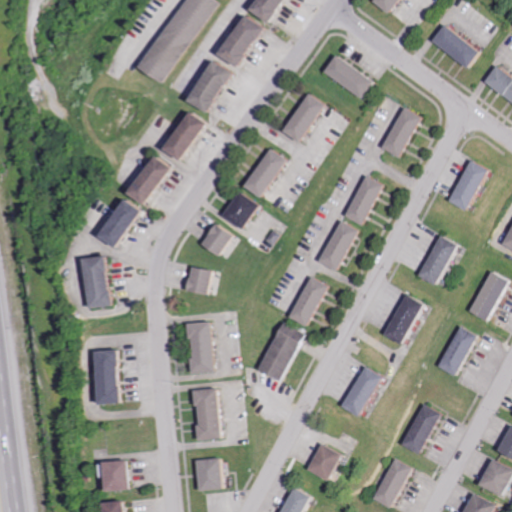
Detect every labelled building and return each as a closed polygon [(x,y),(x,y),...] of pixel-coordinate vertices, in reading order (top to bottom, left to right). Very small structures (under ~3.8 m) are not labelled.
[(223,0),(226,2),(170,80),(147,64),(193,0),(223,0)] [(293,0),(275,27),(257,14),(266,0),(293,0)] [(400,0),(392,10),(380,0),(400,0)] [(243,68),(270,29),(253,17),(226,56),(243,68)] [(485,50),(474,65),(437,39),(447,24),(485,50)] [(365,103),(377,88),(340,60),(329,75),(365,103)] [(212,115),(238,75),(220,63),(194,103),(212,115)] [(511,73),(511,95),(489,80),(500,65),(511,73)] [(327,108),(301,145),(285,134),(312,97),(327,108)] [(426,117),(406,153),(390,144),(409,108),(426,117)] [(187,160),(211,124),(194,112),(169,148),(187,160)] [(263,200),(288,161),(273,151),(247,189),(263,200)] [(152,206),(179,173),(160,158),(133,191),(152,206)] [(496,172),(472,211),(454,201),(478,162),(496,172)] [(388,185),(369,222),(351,212),(370,175),(388,185)] [(262,204),(245,232),(226,219),(243,192),(262,204)] [(147,211),(121,247),(104,234),(129,198),(147,211)] [(364,230),(343,267),(325,257),(346,220),(364,230)] [(237,238),(225,257),(207,246),(218,227),(237,238)] [(465,243),(440,285),(422,274),(447,232),(465,243)] [(112,256),(118,305),(94,308),(89,259),(112,256)] [(219,269),(213,294),(194,290),(200,265),(219,269)] [(511,280),(511,285),(491,319),(476,309),(499,272),(511,280)] [(333,285),(314,323),(296,314),(315,276),(333,285)] [(432,302),(405,348),(386,336),(413,291),(432,302)] [(216,322),(222,372),(200,374),(194,325),(216,322)] [(310,335),(285,380),(262,368),(287,322),(310,335)] [(459,377),(484,336),(468,326),(443,367),(459,377)] [(126,405),(123,347),(100,348),(103,406),(126,405)] [(388,380),(364,418),(347,407),(371,369),(388,380)] [(224,388),(227,437),(205,438),(202,390),(224,388)] [(423,455),(447,416),(431,406),(407,446),(423,455)] [(511,454),(500,448),(511,425),(511,454)] [(347,457),(331,481),(312,468),(328,444),(347,457)] [(511,463),(511,478),(504,493),(483,481),(497,456),(511,463)] [(227,459),(228,487),(207,488),(206,461),(227,459)] [(419,470),(396,508),(380,498),(403,460),(419,470)] [(134,463),(136,492),(116,493),(113,465),(134,463)] [(313,499),(305,511),(284,511),(297,490),(313,499)] [(493,511),(498,502),(477,492),(467,511),(493,511)] [(130,503),(131,511),(113,511),(113,505),(130,503)]
